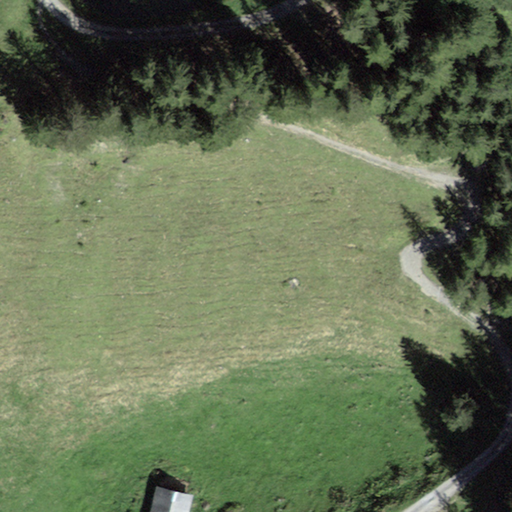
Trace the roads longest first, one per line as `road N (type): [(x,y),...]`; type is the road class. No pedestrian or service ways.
road 1 (track): [(511,370),(499,344),(420,278),(410,259),(414,249),(462,224),(468,201),(457,183),(88,71),(49,40),(39,0)]
road 2 (track): [(299,0),(288,11),(221,25),(112,35),(71,23),(47,0)]
road 3 (track): [(414,511),(505,442),(511,425)]
